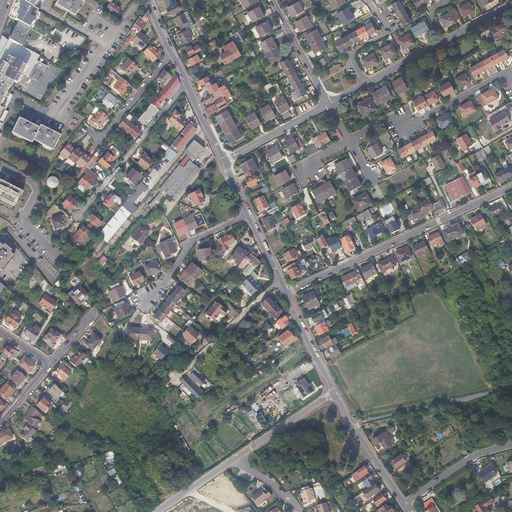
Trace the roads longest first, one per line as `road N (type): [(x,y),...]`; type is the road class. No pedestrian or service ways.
road 1 (residential): [(286,292),(511,187)]
road 2 (residential): [(349,139),(390,117),(406,125),(506,73),(511,83)]
road 3 (residential): [(186,84),(78,216)]
road 4 (residential): [(511,388),(353,429)]
road 5 (residential): [(248,214),(191,240),(142,310)]
road 6 (residential): [(281,281),(176,379)]
road 7 (residential): [(172,54),(100,141),(85,129)]
road 8 (residential): [(403,504),(474,455),(511,445)]
road 9 (residential): [(364,0),(391,30),(348,53),(365,84)]
